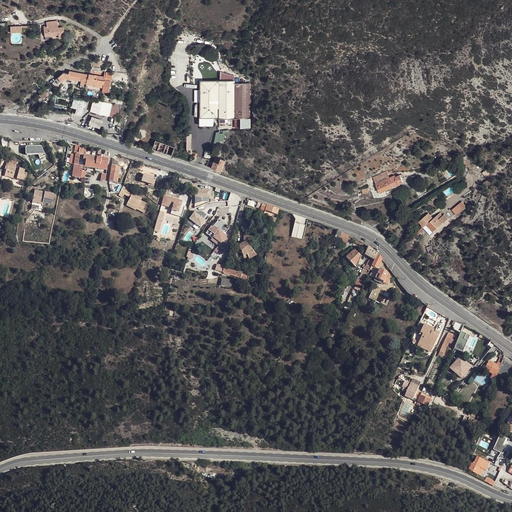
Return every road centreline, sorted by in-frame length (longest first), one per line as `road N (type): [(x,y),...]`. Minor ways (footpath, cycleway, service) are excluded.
road 1 (primary): [(511,348),(431,293),(373,236),(168,162),(0,118)]
road 2 (primary): [(0,470),(154,453),(371,461),(441,471),(511,500)]
